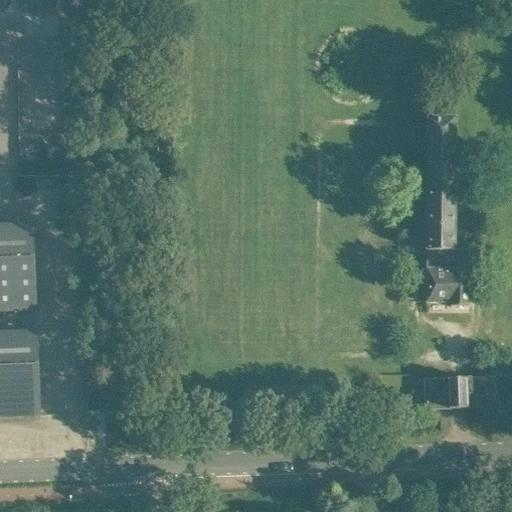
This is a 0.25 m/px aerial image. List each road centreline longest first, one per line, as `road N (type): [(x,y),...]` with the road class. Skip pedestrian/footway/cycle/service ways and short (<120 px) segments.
road 1 (tertiary): [(511,452),(135,467)]
road 2 (tertiary): [(135,467),(0,472)]
